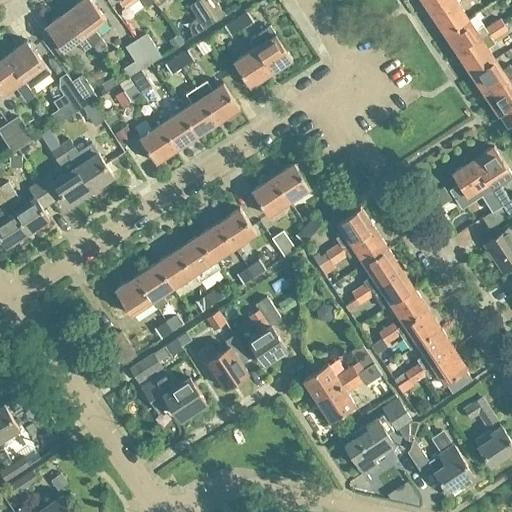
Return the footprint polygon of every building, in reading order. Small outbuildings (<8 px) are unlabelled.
[(107,18),(93,0),(79,0),(68,9),(93,43),(99,52),(108,45),(102,37),(95,27),(107,18)] [(205,27),(216,20),(203,0),(199,0),(191,5),(205,27)] [(216,0),(203,0),(216,20),(226,14),(216,0)] [(451,0),(425,0),(433,12),(451,0)] [(469,17),(457,0),(451,0),(433,12),(447,32),(469,17)] [(93,43),(68,9),(46,24),(54,34),(48,38),(59,53),(77,40),(84,50),(93,43)] [(254,20),(247,9),(236,16),(243,27),(254,20)] [(232,34),(243,27),(236,16),(225,23),(232,34)] [(490,32),(486,26),(483,23),(476,28),(469,17),(447,32),(460,52),(490,32)] [(501,33),(508,28),(501,17),(493,21),(501,33)] [(496,42),(493,38),(501,33),(493,21),(486,26),(490,32),(460,52),(473,72),(495,57),(488,47),(496,42)] [(293,57),(276,32),(270,24),(250,38),(255,46),(271,71),(293,57)] [(148,33),(138,39),(152,61),(162,55),(148,33)] [(178,33),(169,40),(175,48),(184,41),(178,33)] [(45,63),(27,39),(6,54),(24,78),(30,86),(50,71),(45,64),(45,63)] [(129,76),(152,61),(138,39),(127,46),(135,59),(123,68),(129,76)] [(271,71),(255,46),(234,59),(251,84),(271,71)] [(188,47),(177,55),(184,65),(195,58),(188,47)] [(24,78),(6,54),(0,58),(0,89),(3,94),(24,78)] [(172,73),(184,65),(177,55),(165,62),(172,73)] [(509,77),(511,75),(511,65),(510,63),(502,68),(495,57),(473,72),(487,92),(509,77)] [(84,74),(73,81),(88,104),(93,100),(92,99),(98,96),(84,74)] [(146,74),(135,81),(142,91),(152,85),(146,74)] [(510,124),(511,122),(511,75),(509,77),(487,92),(500,113),(502,112),(510,124)] [(113,76),(102,83),(107,90),(117,83),(113,76)] [(202,95),(218,120),(240,105),(224,80),(212,88),(207,80),(197,86),(202,95)] [(84,106),(88,104),(73,81),(63,87),(71,100),(77,109),(83,105),(84,106)] [(130,99),(142,91),(135,81),(123,88),(130,99)] [(218,120),(202,95),(197,86),(187,93),(192,101),(182,108),(198,133),(218,120)] [(71,100),(51,113),(56,122),(77,109),(71,100)] [(93,100),(88,104),(84,106),(95,124),(104,118),(93,100)] [(198,133),(182,108),(161,122),(177,147),(198,133)] [(20,115),(9,122),(23,144),(34,137),(20,115)] [(0,131),(12,151),(23,144),(9,122),(0,127),(0,131)] [(177,147),(161,122),(140,135),(157,160),(177,147)] [(127,125),(114,133),(121,144),(134,136),(127,125)] [(71,137),(62,143),(70,155),(79,149),(71,137)] [(60,160),(70,155),(62,143),(53,149),(60,160)] [(511,177),(511,171),(509,167),(495,145),(474,158),(510,214),(511,212),(511,196),(511,198),(501,184),(511,177)] [(114,173),(99,150),(85,159),(79,149),(70,155),(76,165),(92,188),(114,173)] [(92,188),(76,165),(70,155),(60,160),(67,171),(56,178),(52,171),(40,179),(53,199),(63,193),(69,203),(92,188)] [(510,214),(474,158),(453,172),(460,181),(451,187),(463,206),(483,193),(493,209),(483,216),(490,227),(510,214)] [(7,160),(7,172),(21,171),(20,159),(7,160)] [(312,185),(295,160),(273,175),(289,200),(312,185)] [(289,200),(273,175),(253,188),(269,213),(289,200)] [(49,216),(43,206),(53,199),(40,179),(30,186),(36,194),(24,202),(8,179),(0,184),(0,187),(28,230),(49,216)] [(0,205),(1,208),(0,208),(0,233),(7,244),(28,230),(0,187),(0,205)] [(374,226),(361,206),(339,220),(345,230),(337,236),(340,241),(344,246),(374,226)] [(256,232),(240,207),(219,220),(235,246),(256,232)] [(314,213),(305,222),(314,231),(324,222),(314,213)] [(235,246),(219,220),(198,234),(215,259),(235,246)] [(305,241),(314,231),(305,222),(295,231),(305,241)] [(374,226),(344,246),(347,252),(349,255),(358,249),(366,261),(388,246),(374,226)] [(511,264),(511,233),(508,227),(485,242),(504,270),(511,264)] [(295,246),(284,229),(273,236),(284,254),(295,246)] [(215,259),(198,234),(178,247),(194,272),(200,280),(220,267),(215,259)] [(341,256),(347,252),(344,246),(340,241),(333,246),(341,256)] [(333,262),(341,256),(333,246),(326,251),(333,262)] [(401,266),(399,264),(388,246),(366,261),(373,273),(364,279),(366,281),(370,287),(401,266)] [(194,272),(178,247),(157,261),(174,286),(194,272)] [(259,257),(247,264),(254,275),(266,267),(259,257)] [(166,301),(162,294),(174,286),(157,261),(137,274),(153,299),(158,306),(166,301)] [(244,282),(254,275),(247,264),(237,271),(244,282)] [(414,286),(402,268),(401,266),(370,287),(374,292),(374,293),(376,297),(385,291),(392,301),(414,286)] [(153,299),(137,274),(115,288),(132,313),(153,299)] [(366,281),(359,285),(367,297),(374,293),(374,292),(370,287),(366,281)] [(218,284),(206,292),(213,302),(225,294),(218,284)] [(360,302),(367,297),(359,285),(352,290),(360,302)] [(427,306),(414,286),(392,301),(405,321),(422,310),(427,306)] [(203,309),(213,302),(206,292),(196,299),(203,309)] [(286,346),(272,323),(281,317),(266,295),(255,302),(259,307),(250,313),(261,330),(250,337),(265,360),(286,346)] [(419,341),(441,326),(427,306),(422,310),(405,321),(397,327),(400,332),(410,347),(419,341)] [(235,334),(218,309),(206,317),(223,342),(235,334)] [(177,311),(166,319),(172,329),(184,322),(177,311)] [(162,336),(172,329),(166,319),(155,326),(162,336)] [(393,321),(386,325),(394,337),(400,332),(397,327),(393,321)] [(386,342),(394,337),(386,325),(379,331),(386,342)] [(452,344),(441,326),(419,341),(432,361),(454,346),(452,344)] [(136,354),(121,330),(108,339),(123,362),(136,354)] [(177,337),(166,344),(174,356),(185,349),(177,337)] [(374,360),(362,342),(351,350),(363,367),(374,360)] [(248,371),(230,344),(216,354),(209,343),(197,350),(215,376),(218,374),(226,385),(248,371)] [(445,382),(468,367),(454,346),(432,361),(423,367),(427,372),(429,376),(438,370),(445,382)] [(140,379),(163,365),(154,351),(131,365),(140,379)] [(317,398),(358,371),(352,363),(337,374),(328,361),(303,377),(317,398)] [(419,361),(413,365),(420,376),(427,372),(423,367),(419,361)] [(412,382),(420,376),(413,365),(405,370),(412,382)] [(205,399),(190,376),(176,385),(166,370),(143,384),(159,408),(171,400),(181,415),(205,399)] [(356,403),(347,390),(363,379),(358,371),(317,398),(331,419),(356,403)] [(396,428),(412,418),(398,395),(396,396),(394,393),(384,400),(386,403),(381,406),(396,428)] [(497,417),(483,395),(465,406),(471,416),(478,411),(487,424),(497,417)] [(0,439),(20,428),(4,402),(0,404),(0,439)] [(384,449),(378,439),(394,428),(383,413),(353,433),(355,436),(346,442),(358,461),(359,460),(365,470),(377,462),(373,456),(384,449)] [(410,423),(409,439),(412,439),(414,436),(418,421),(413,420),(410,423)] [(511,450),(511,438),(504,427),(502,424),(492,430),(490,428),(475,438),(479,444),(479,445),(491,464),(511,450)] [(475,475),(460,452),(458,454),(449,440),(451,440),(443,428),(431,437),(440,450),(428,458),(431,463),(435,469),(434,469),(441,479),(438,482),(446,494),(475,475)] [(431,463),(428,458),(414,436),(412,439),(409,448),(407,449),(421,470),(431,463)] [(24,455),(12,463),(18,471),(30,463),(24,455)] [(6,479),(18,471),(12,463),(0,470),(6,479)] [(33,469),(21,476),(27,485),(39,477),(33,469)] [(15,493),(27,485),(21,476),(9,484),(15,493)] [(74,511),(61,493),(41,506),(45,511),(74,511)]
